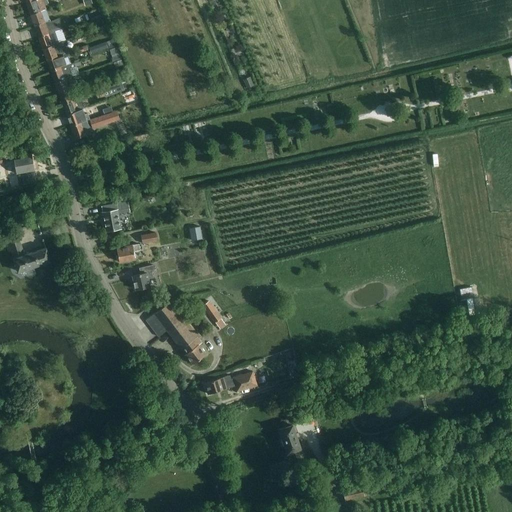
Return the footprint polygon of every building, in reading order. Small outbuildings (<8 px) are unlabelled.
[(34,0),(26,3),(30,14),(46,8),(44,5),(48,3),(47,0),(34,0)] [(50,20),(46,8),(30,14),(34,25),(50,20)] [(51,21),(50,20),(34,25),(39,37),(54,31),(62,28),(59,18),(51,21)] [(17,25),(17,34),(31,35),(32,26),(17,25)] [(58,42),(54,31),(39,37),(42,48),(58,42)] [(58,43),(58,42),(42,48),(43,48),(47,59),(62,53),(58,42),(58,43)] [(108,48),(106,42),(98,45),(100,51),(108,48)] [(117,47),(111,50),(114,58),(112,58),(113,62),(122,59),(120,53),(119,53),(117,47)] [(62,54),(62,53),(47,59),(51,71),(70,64),(68,56),(66,57),(65,53),(62,54)] [(70,64),(51,71),(55,82),(72,75),(69,64),(70,64)] [(73,76),(72,75),(55,82),(59,93),(77,86),(76,82),(73,83),(70,76),(73,76)] [(250,77),(244,79),(247,88),(253,85),(250,77)] [(102,90),(96,93),(98,98),(105,95),(106,96),(124,89),(121,82),(102,90)] [(77,86),(59,93),(63,104),(78,98),(74,87),(77,86)] [(82,109),(78,98),(63,104),(67,115),(82,109)] [(84,103),(85,108),(99,105),(98,100),(84,103)] [(393,106),(385,108),(387,116),(395,115),(393,106)] [(82,109),(67,115),(71,125),(90,118),(88,113),(84,114),(83,109),(82,109)] [(90,119),(90,118),(71,125),(71,127),(75,139),(86,135),(85,133),(90,131),(86,120),(90,119)] [(7,161),(14,160),(16,173),(35,170),(32,153),(13,157),(13,155),(6,156),(7,161)] [(178,207),(185,206),(183,198),(177,199),(178,207)] [(103,212),(102,213),(105,231),(121,228),(118,213),(129,211),(127,201),(101,206),(103,212)] [(199,226),(188,228),(190,239),(201,237),(199,226)] [(155,240),(153,232),(140,235),(141,242),(155,240)] [(50,261),(46,248),(24,255),(18,235),(5,240),(9,252),(12,251),(18,271),(50,261)] [(124,247),(117,248),(119,261),(134,258),(133,250),(140,248),(139,243),(124,246),(124,247)] [(141,272),(132,274),(136,288),(151,284),(149,277),(154,276),(152,270),(155,269),(154,263),(140,267),(141,272)] [(197,335),(199,334),(172,298),(146,317),(160,335),(167,330),(180,348),(183,346),(187,352),(184,353),(192,363),(206,353),(198,344),(201,341),(197,335)] [(475,314),(472,298),(460,300),(463,316),(475,314)] [(203,306),(214,322),(221,318),(209,302),(203,306)] [(233,377),(233,378),(231,378),(230,374),(205,382),(209,393),(235,385),(237,390),(257,384),(253,371),(233,377)] [(284,426),(278,428),(287,453),(294,450),(297,459),(304,457),(292,423),(290,423),(288,417),(282,419),(284,426)] [(392,441),(391,437),(387,436),(384,438),(385,443),(389,444),(392,441)] [(368,485),(344,490),(345,499),(370,494),(368,485)]
